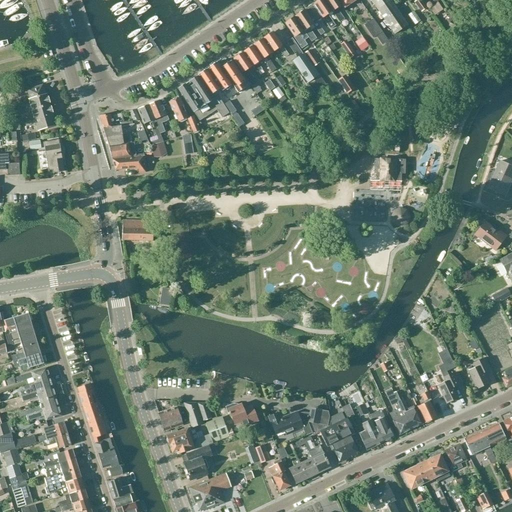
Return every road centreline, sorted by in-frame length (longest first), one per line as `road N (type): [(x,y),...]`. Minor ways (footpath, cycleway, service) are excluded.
road 1 (residential): [(264,511),(511,394)]
road 2 (tertiary): [(180,511),(136,394),(113,283),(100,273)]
road 3 (unclassified): [(109,511),(37,284)]
road 4 (residential): [(106,91),(126,104),(150,99),(297,0)]
road 5 (unclassified): [(106,91),(142,78),(259,0)]
